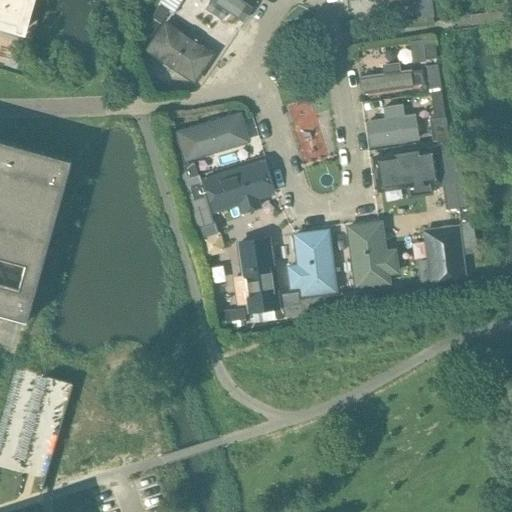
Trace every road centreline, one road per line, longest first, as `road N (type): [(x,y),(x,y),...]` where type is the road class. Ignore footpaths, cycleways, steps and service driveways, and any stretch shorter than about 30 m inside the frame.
road 1 (residential): [(240,71),(258,94),(300,208),(352,197),(335,38)]
road 2 (residential): [(0,108),(208,98),(240,71)]
